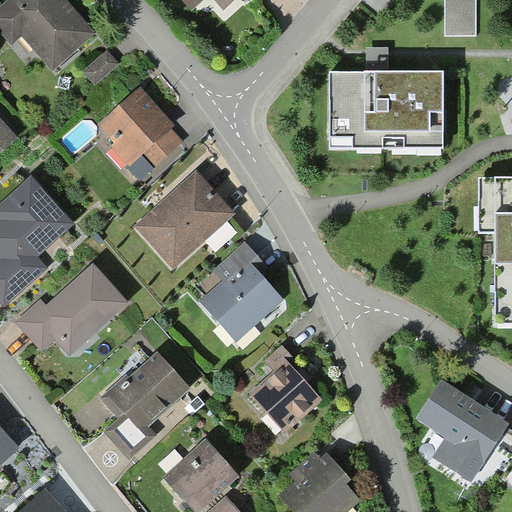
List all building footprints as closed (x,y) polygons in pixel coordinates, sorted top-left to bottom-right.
[(95,34),(66,0),(10,0),(0,8),(0,29),(4,35),(22,34),(53,70),(95,34)] [(184,0),(195,12),(207,0),(214,0),(226,12),(239,0),(184,0)] [(445,0),(447,37),(478,36),(476,0),(445,0)] [(88,68),(98,82),(124,64),(113,50),(88,68)] [(444,70),(330,71),(330,146),(444,146),(444,70)] [(185,140),(142,89),(101,123),(136,165),(146,156),(154,166),(185,140)] [(0,156),(18,141),(0,119),(0,156)] [(235,214),(198,171),(135,226),(173,268),(235,214)] [(73,227),(32,179),(0,205),(0,215),(3,219),(0,222),(0,252),(4,257),(0,260),(0,304),(4,309),(49,272),(37,257),(73,227)] [(511,328),(511,180),(471,181),(472,243),(490,243),(491,328),(511,328)] [(247,242),(213,271),(223,282),(202,301),(238,343),(286,301),(262,273),(269,267),(247,242)] [(131,302),(95,263),(48,306),(42,299),(14,323),(43,355),(56,344),(69,358),(131,302)] [(297,362),(285,347),(267,362),(274,372),(248,393),(284,436),(324,403),(293,365),(297,362)] [(192,393),(160,357),(110,401),(123,417),(108,430),(133,458),(159,435),(152,427),(192,393)] [(511,432),(511,430),(444,386),(420,423),(447,441),(434,462),(475,489),(511,432)] [(0,470),(17,457),(0,436),(0,470)] [(203,511),(241,481),(209,442),(165,479),(192,511),(203,511)] [(356,486),(331,455),(323,462),(317,455),(294,473),(302,483),(285,497),(297,511),(352,511),(363,504),(351,489),(356,486)] [(511,462),(501,478),(511,485),(511,462)] [(58,511),(43,494),(21,511),(58,511)] [(241,511),(230,499),(215,511),(241,511)]
